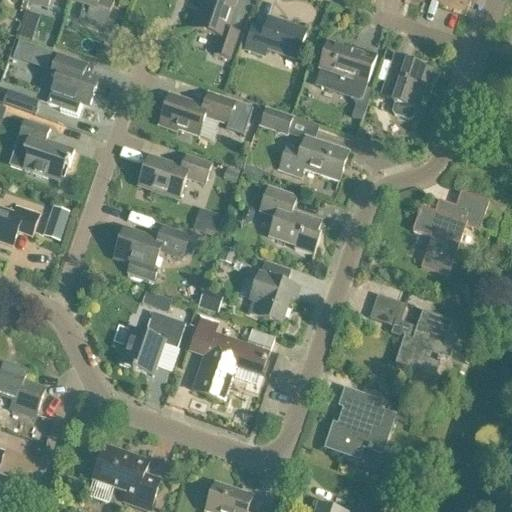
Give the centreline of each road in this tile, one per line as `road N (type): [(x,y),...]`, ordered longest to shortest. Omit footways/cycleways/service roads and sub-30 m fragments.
road 1 (residential): [(275,460),(370,203),(384,190),(430,177),(442,163),(496,0)]
road 2 (residential): [(54,317),(133,83)]
road 3 (residential): [(275,460),(255,462),(111,410),(89,378)]
road 4 (residential): [(39,497),(71,397),(89,378)]
